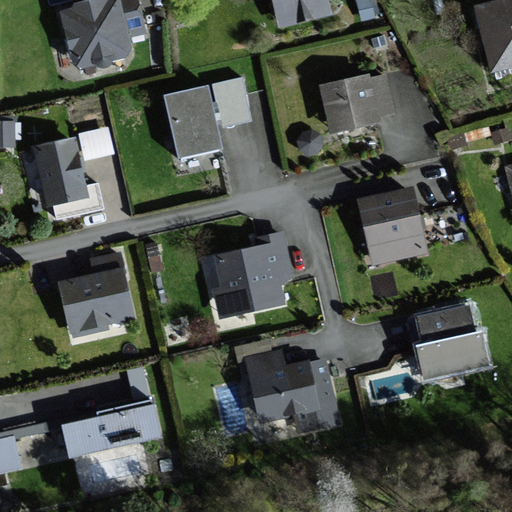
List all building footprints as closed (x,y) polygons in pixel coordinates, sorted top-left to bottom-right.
[(135,0),(67,0),(58,2),(72,69),(131,56),(122,13),(138,10),(135,0)] [(329,0),(276,0),(283,26),(333,12),(329,0)] [(511,0),(496,0),(474,6),(492,72),(511,67),(511,0)] [(368,74),(321,85),(332,135),(381,124),(380,117),(393,114),(384,75),(369,79),(368,74)] [(242,76),(164,93),(178,159),(225,149),(220,127),(252,120),(242,76)] [(17,120),(0,120),(0,147),(17,147),(16,139),(22,139),(22,122),(17,122),(17,120)] [(83,154),(114,149),(110,123),(79,127),(83,154)] [(75,138),(33,148),(48,205),(53,204),(58,222),(103,211),(96,182),(87,184),(75,138)] [(415,186),(356,199),(370,267),(430,255),(415,186)] [(257,248),(211,254),(219,318),(284,310),(281,285),(290,283),(284,234),(256,237),(257,248)] [(124,269),(59,283),(70,335),(135,320),(124,269)] [(469,305),(420,315),(426,345),(417,346),(424,382),(492,368),(484,328),(474,330),(469,305)] [(282,350),(249,357),(261,421),(298,414),(301,432),(338,426),(325,359),(285,367),(282,350)] [(147,361),(129,365),(134,396),(152,392),(147,361)] [(0,484),(7,483),(4,471),(164,437),(155,397),(97,410),(98,415),(61,422),(60,417),(0,429),(0,484)]
